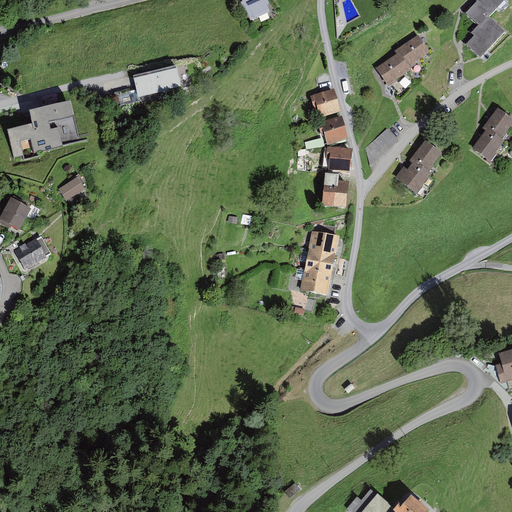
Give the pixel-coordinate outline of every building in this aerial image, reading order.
[(275,0),(248,0),(256,24),(280,16),(275,0)] [(479,26),(489,16),(504,0),(476,0),(477,1),(466,13),(478,25),(479,26)] [(505,31),(489,16),(479,26),(478,25),(471,33),(474,36),(466,44),(480,58),(505,31)] [(404,58),(411,68),(416,64),(415,62),(430,52),(418,35),(394,51),(396,54),(401,60),(404,58)] [(411,69),(411,68),(404,58),(401,60),(396,54),(376,68),(389,87),(397,81),(396,80),(411,69)] [(185,72),(140,81),(144,100),(188,92),(185,72)] [(334,90),(313,96),(319,116),(340,110),(334,90)] [(123,96),(126,106),(138,103),(135,93),(123,96)] [(78,108),(35,117),(38,128),(12,133),(19,162),(47,156),(46,151),(85,142),(78,108)] [(511,128),(511,119),(502,111),(486,130),(493,136),(481,150),(494,161),(508,143),(503,139),(511,128)] [(343,119),(323,124),(329,143),(348,138),(343,119)] [(375,143),(366,146),(368,151),(378,147),(380,152),(397,146),(392,133),(373,139),(375,143)] [(445,157),(429,144),(413,164),(417,167),(406,181),(425,196),(439,178),(433,173),(445,157)] [(351,149),(332,147),(330,167),(349,169),(351,149)] [(91,193),(84,180),(64,191),(71,203),(91,193)] [(347,183),(326,180),(324,203),(344,205),(347,183)] [(37,212),(19,203),(8,222),(26,232),(37,212)] [(312,231),(308,250),(335,256),(339,236),(312,231)] [(49,261),(41,243),(21,252),(29,270),(49,261)] [(308,250),(304,270),(331,275),(335,256),(308,250)] [(304,270),(300,290),(328,295),(331,275),(304,270)] [(511,358),(502,361),(508,384),(511,382),(511,358)] [(360,511),(425,511),(427,510),(411,496),(398,511),(377,493),(360,511)]
